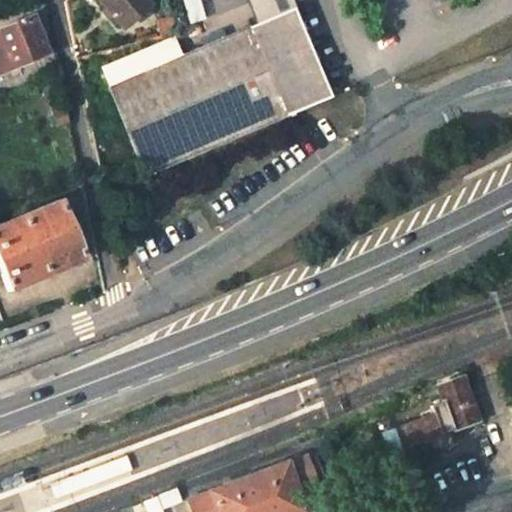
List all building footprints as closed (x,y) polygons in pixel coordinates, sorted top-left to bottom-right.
[(143,0),(94,0),(121,28),(147,4),(143,0)] [(290,8),(106,85),(144,174),(329,99),(290,8)] [(169,16),(156,20),(159,37),(173,33),(169,16)] [(0,73),(46,53),(30,17),(0,29),(0,73)] [(81,260),(55,201),(0,224),(0,275),(7,291),(81,260)] [(401,448),(475,420),(459,378),(436,387),(441,402),(429,407),(433,416),(394,430),(401,448)] [(301,458),(188,500),(193,511),(298,511),(319,504),(310,480),(319,476),(311,456),(302,459),(301,458)] [(376,482),(391,476),(386,462),(371,468),(376,482)] [(177,487),(158,494),(164,509),(182,501),(177,487)] [(160,511),(154,497),(141,502),(144,511),(160,511)]
